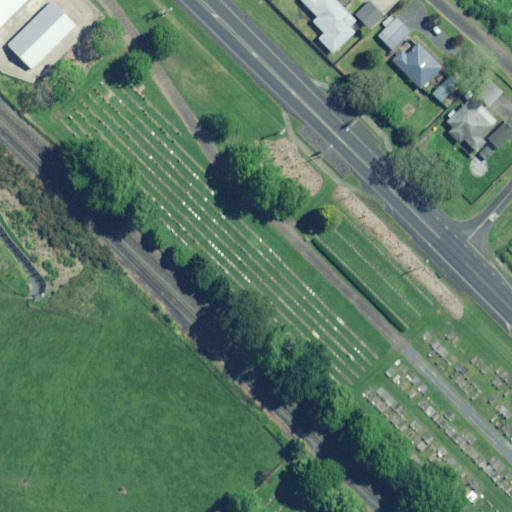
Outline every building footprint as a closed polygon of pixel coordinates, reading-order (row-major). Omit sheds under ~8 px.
[(354,21),(333,0),(299,0),(317,17),(312,22),(324,33),(318,39),(332,54),(354,33),(348,27),(354,21)] [(382,16),(369,2),(356,14),(369,29),(382,16)] [(409,32),(393,15),(382,25),(386,29),(378,36),(391,49),(409,32)] [(442,67),(419,44),(409,54),(403,48),(391,60),(421,89),(442,67)] [(457,87),(449,79),(433,94),(441,102),(457,87)] [(488,80),(467,103),(476,111),(484,102),(489,107),(502,93),(488,80)] [(463,139),(475,151),(485,141),(480,136),(489,127),(469,106),(462,112),(460,110),(457,113),(454,109),(447,116),(450,119),(447,122),(453,128),(449,133),(459,143),(463,139)] [(511,133),(511,131),(504,124),(488,139),(497,148),(511,133)]
